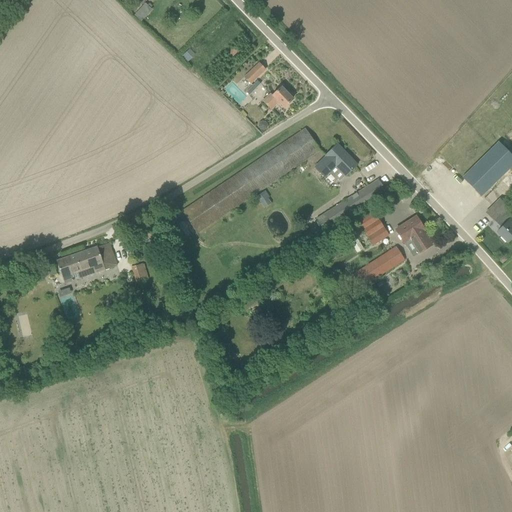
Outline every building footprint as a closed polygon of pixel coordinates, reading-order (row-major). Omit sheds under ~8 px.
[(141,8),(136,13),(143,19),(148,14),(141,8)] [(195,55),(190,49),(182,57),(187,62),(195,55)] [(265,70),(259,63),(245,77),(251,84),(265,70)] [(271,94),(263,101),(271,110),(279,103),(284,108),(293,99),(282,87),(273,96),(271,94)] [(198,233),(318,152),(320,150),(306,129),(183,211),(198,233)] [(482,197),(511,166),(511,156),(498,142),(462,178),(482,197)] [(357,165),(337,145),(326,156),(327,156),(315,167),(325,177),(336,166),(346,176),(357,165)] [(511,170),(502,181),(510,189),(511,187),(511,170)] [(379,179),(317,219),(324,231),(386,191),(379,179)] [(266,191),(258,196),(265,207),(272,202),(266,191)] [(500,200),(486,213),(494,221),(495,220),(502,227),(497,232),(508,243),(511,238),(511,214),(507,209),(508,208),(500,200)] [(388,235),(373,211),(358,221),(373,245),(388,235)] [(415,256),(432,246),(422,230),(424,229),(417,217),(396,230),(406,247),(408,246),(415,256)] [(57,261),(62,277),(77,272),(80,279),(117,266),(109,243),(57,261)] [(404,261),(396,247),(353,275),(362,288),(404,261)] [(136,284),(149,280),(144,263),(131,267),(136,284)] [(70,288),(59,292),(60,297),(72,293),(70,288)]
